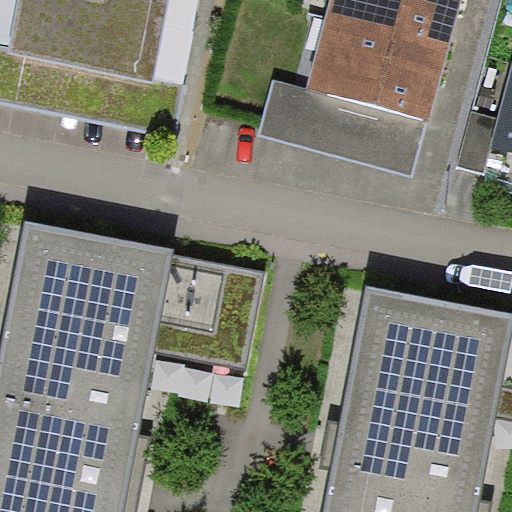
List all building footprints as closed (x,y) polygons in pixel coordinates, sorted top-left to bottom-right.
[(157,34),(164,0),(24,0),(23,8),(157,34)] [(335,0),(329,24),(451,54),(464,0),(335,0)] [(147,89),(157,34),(23,8),(12,63),(147,89)] [(329,24),(311,95),(433,125),(451,54),(329,24)] [(511,86),(495,164),(511,167),(511,86)] [(0,355),(0,511),(125,511),(132,474),(155,354),(175,254),(25,226),(0,355)] [(266,273),(175,254),(155,354),(246,372),(266,273)] [(322,511),(478,511),(496,420),(511,341),(511,319),(366,291),(322,511)] [(511,341),(496,420),(511,423),(511,341)]
